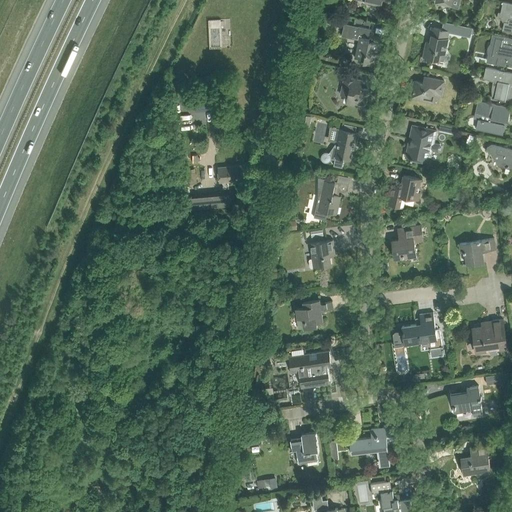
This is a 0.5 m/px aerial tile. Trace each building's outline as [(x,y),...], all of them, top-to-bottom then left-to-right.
[(499,12),(498,17),(502,18),(502,19),(504,21),(505,22),(509,23),(507,30),(511,31),(511,2),(503,1),(502,8),(501,12),(499,12)] [(329,23),(338,24),(339,16),(330,15),(329,23)] [(210,48),(231,47),(231,18),(210,18),(210,48)] [(427,41),(424,56),(434,58),(440,60),(441,53),(445,54),(448,38),(449,32),(470,37),(472,28),(445,22),(443,29),(435,27),(434,27),(432,34),(431,42),(428,41),(427,41)] [(344,23),(342,36),(359,40),(355,57),(364,59),(364,62),(374,64),(379,43),(372,41),(373,38),(371,36),(372,29),(359,26),(344,23)] [(488,53),(487,61),(505,65),(506,63),(508,63),(511,64),(511,37),(502,35),(492,33),(490,43),(493,44),(490,54),(488,53)] [(511,72),(486,67),(484,78),(494,81),(494,79),(498,80),(494,98),(496,98),(506,100),(506,99),(511,100),(511,72)] [(365,107),(369,89),(361,87),(363,80),(345,76),(342,90),(349,91),(347,103),(365,107)] [(415,80),(411,97),(421,99),(430,101),(431,93),(437,94),(442,95),(445,81),(438,79),(436,79),(435,85),(423,82),(415,80)] [(200,94),(220,92),(219,81),(199,83),(200,94)] [(197,109),(215,107),(225,106),(224,96),(196,99),(197,109)] [(511,108),(511,107),(501,105),(479,100),(477,109),(480,113),(476,128),(503,134),(505,124),(504,124),(505,121),(508,121),(510,114),(508,113),(509,107),(511,108)] [(441,150),(442,146),(441,144),(434,143),(437,130),(413,125),(412,125),(414,125),(409,148),(408,148),(406,156),(411,158),(411,159),(413,159),(413,160),(422,162),(430,164),(433,150),(439,151),(441,150)] [(321,155),(321,156),(321,157),(321,158),(322,159),(323,160),(324,161),(325,161),(326,161),(327,161),(328,161),(329,161),(330,160),(331,159),(331,158),(335,159),(334,165),(343,167),(345,158),(351,159),(353,150),(355,150),(356,146),(359,133),(356,132),(344,129),(339,128),(336,141),(329,152),(328,151),(327,151),(326,151),(325,151),(324,152),(323,152),(322,153),(322,154),(321,155)] [(492,143),(487,146),(491,152),(500,155),(498,163),(499,165),(506,167),(511,168),(511,149),(510,148),(492,143)] [(220,182),(247,180),(245,164),(218,167),(220,182)] [(188,169),(188,168),(182,169),(183,181),(188,180),(189,185),(198,184),(196,168),(188,169)] [(419,191),(422,178),(414,176),(404,174),(402,181),(404,181),(403,186),(392,184),(388,204),(404,207),(406,197),(419,200),(421,192),(419,191)] [(318,197),(314,217),(321,218),(326,219),(327,212),(338,214),(342,195),(337,194),(338,190),(347,191),(348,183),(338,181),(338,182),(324,179),(325,178),(318,177),(318,197)] [(217,193),(200,195),(201,208),(220,206),(230,205),(229,192),(219,193),(217,193)] [(461,207),(467,200),(461,195),(455,201),(461,207)] [(395,258),(405,256),(405,254),(417,253),(415,241),(424,240),(421,224),(398,228),(400,239),(392,240),(395,258)] [(470,241),(460,243),(461,251),(464,251),(464,252),(465,252),(467,263),(467,264),(484,261),(483,256),(483,251),(484,251),(495,249),(497,249),(495,237),(493,238),(470,241)] [(336,255),(333,239),(306,243),(310,243),(313,258),(310,258),(309,260),(310,266),(314,267),(332,264),(331,256),(336,255)] [(321,302),(320,298),(304,301),(304,306),(297,307),(298,318),(297,318),(298,329),(306,328),(318,326),(318,322),(324,321),(322,310),(334,308),(333,301),(321,302)] [(394,333),(394,334),(395,346),(403,345),(403,342),(405,342),(421,339),(422,349),(431,348),(432,356),(443,354),(442,351),(444,351),(444,348),(442,348),(442,346),(443,346),(441,336),(440,328),(436,328),(435,321),(434,312),(420,314),(421,317),(421,323),(417,324),(402,326),(404,335),(402,336),(401,333),(401,332),(400,331),(399,331),(398,331),(397,331),(396,331),(395,332),(394,333)] [(482,326),(473,327),(474,337),(477,351),(486,350),(486,347),(500,345),(501,348),(508,347),(505,329),(504,319),(491,321),(492,325),(483,327),(483,326),(482,326)] [(329,350),(289,356),(289,357),(290,356),(292,372),(291,372),(291,373),(300,371),(301,376),(302,387),(301,387),(302,387),(331,383),(331,382),(330,382),(328,366),(332,366),(331,358),(329,350)] [(491,374),(472,377),(473,383),(492,380),(491,374)] [(481,396),(479,385),(467,387),(468,390),(451,393),(452,400),(454,400),(456,410),(473,408),(474,415),(484,414),(481,397),(482,397),(482,396),(481,396)] [(390,466),(388,443),(396,442),(394,425),(371,428),(372,436),(350,438),(352,453),(378,450),(379,467),(390,466)] [(320,451),(317,431),(302,433),(302,436),(291,438),(292,449),(291,449),(291,450),(296,449),(298,463),(318,460),(318,464),(319,464),(317,451),(320,451)] [(502,447),(511,445),(511,442),(511,437),(501,439),(502,447)] [(492,476),(489,453),(491,453),(490,444),(474,446),(475,454),(461,456),(464,474),(483,471),(484,477),(492,476)] [(276,477),(264,479),(266,486),(277,484),(276,477)] [(392,490),(391,480),(371,483),(372,493),(381,492),(383,505),(385,505),(386,511),(383,511),(405,511),(406,511),(413,510),(411,498),(399,500),(399,498),(395,499),(393,490),(392,490)] [(324,500),(323,496),(314,497),(315,510),(329,507),(329,500),(324,500)]
